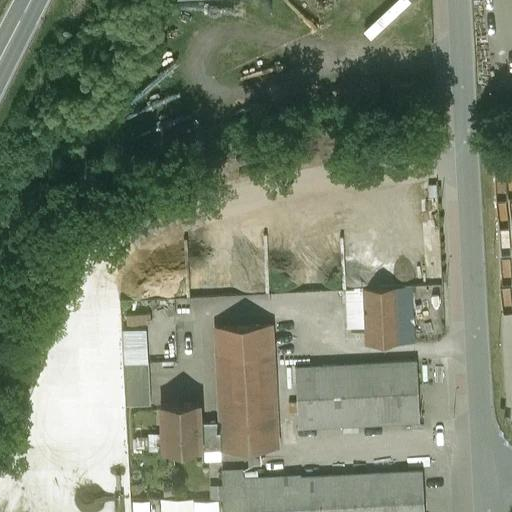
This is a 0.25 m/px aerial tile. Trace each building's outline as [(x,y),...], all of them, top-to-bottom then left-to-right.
[(410,287),(365,289),(366,327),(367,345),(412,343),(410,287)] [(348,327),(366,327),(365,289),(346,290),(348,327)] [(271,325),(215,328),(219,422),(221,449),(221,451),(277,448),(271,325)] [(126,364),(149,363),(147,330),(124,331),(126,364)] [(416,360),(295,367),(298,428),(420,422),(416,360)] [(149,363),(126,364),(128,407),(151,406),(149,363)] [(199,403),(161,405),(163,453),(201,451),(201,450),(221,449),(219,422),(200,423),(199,403)] [(424,511),(422,470),(243,479),(243,471),(222,472),(223,511),(424,511)]
